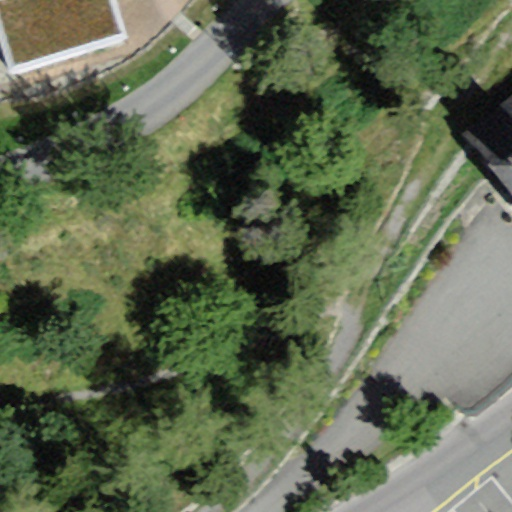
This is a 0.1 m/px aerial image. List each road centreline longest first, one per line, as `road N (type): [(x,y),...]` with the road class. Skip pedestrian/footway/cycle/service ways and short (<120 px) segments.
road 1 (track): [(211,511),(252,474),(334,366),(387,227),(482,46),(511,12)]
road 2 (residential): [(0,176),(90,142),(164,98),(265,0)]
road 3 (unclassified): [(378,511),(511,415)]
